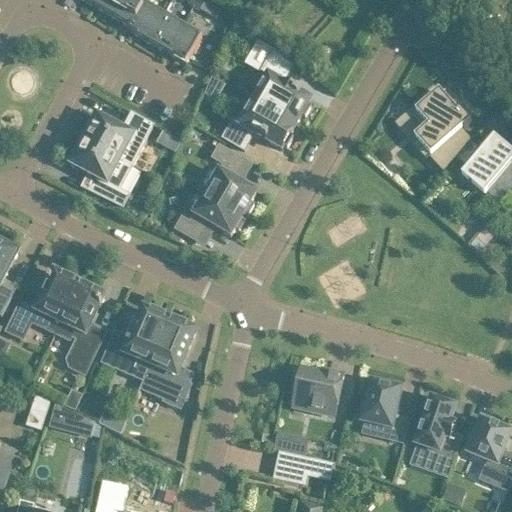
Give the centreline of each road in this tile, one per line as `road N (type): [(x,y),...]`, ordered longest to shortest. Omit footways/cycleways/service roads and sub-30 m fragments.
road 1 (residential): [(247,310),(254,279),(417,0)]
road 2 (residential): [(247,310),(414,355),(511,392)]
road 3 (residential): [(15,203),(247,310)]
road 4 (residential): [(247,310),(205,511)]
road 5 (residential): [(15,203),(92,51)]
